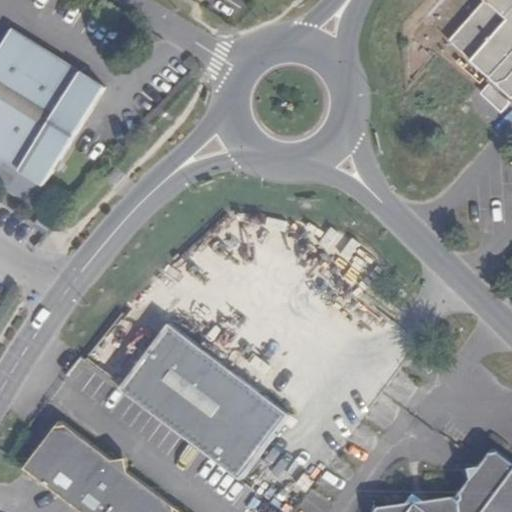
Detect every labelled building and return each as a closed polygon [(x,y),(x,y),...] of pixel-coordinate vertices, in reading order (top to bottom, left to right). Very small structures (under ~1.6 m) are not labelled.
[(511,0),(483,0),(450,39),(466,52),(511,92),(511,0)] [(0,188),(31,208),(105,90),(14,31),(0,50),(0,188)] [(288,421),(163,325),(115,387),(240,483),(288,421)] [(178,511),(181,509),(63,418),(27,464),(88,511),(178,511)] [(379,511),(511,511),(511,449),(497,438),(460,485),(375,493),(379,511)]
